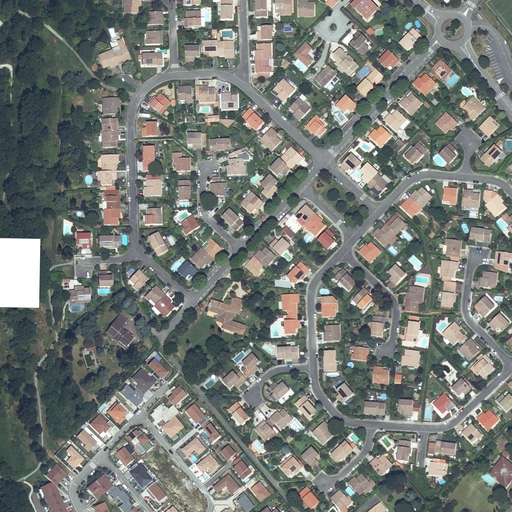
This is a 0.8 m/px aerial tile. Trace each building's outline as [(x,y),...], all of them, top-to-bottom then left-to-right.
[(138,13),(138,7),(137,5),(140,5),(139,0),(126,0),(127,7),(124,7),(124,14),(138,13)] [(232,0),(221,0),(222,20),(232,19),(232,14),(232,6),(233,6),(232,0)] [(266,0),(256,0),(256,3),(256,10),(255,10),(256,17),(267,17),(266,0)] [(292,0),(275,0),(276,12),(292,12),(292,0)] [(371,2),(368,0),(356,0),(351,5),(364,18),(368,13),(371,16),(376,11),(369,4),(371,2)] [(314,3),(308,3),(306,3),(306,1),(298,1),(299,13),(308,13),(308,16),(314,16),(314,3)] [(378,9),(371,2),(369,4),(376,11),(378,9)] [(187,11),(187,19),(189,19),(189,20),(184,20),(185,28),(201,27),(201,11),(200,11),(200,9),(196,9),(196,11),(187,11)] [(149,12),(149,19),(147,19),(147,25),(162,25),(162,16),(160,17),(159,15),(162,15),(162,11),(149,12)] [(261,26),(262,31),(262,33),(257,34),(258,41),(272,40),(272,31),(270,31),(270,26),(261,26)] [(422,37),(414,29),(400,43),(407,51),(411,46),(416,41),(417,42),(422,37)] [(148,31),(148,39),(146,39),(146,44),(162,44),(161,36),(159,36),(159,35),(161,35),(161,31),(148,31)] [(350,45),(360,54),(364,54),(368,51),(368,47),(365,44),(367,42),(366,40),(358,32),(354,36),(356,38),(358,40),(355,43),(354,41),(350,45)] [(209,43),(203,43),(204,52),(209,52),(211,52),(211,56),(218,56),(217,42),(217,41),(209,41),(209,43)] [(234,42),(217,42),(218,56),(225,55),(225,54),(226,54),(227,58),(234,58),(234,42)] [(295,55),(305,64),(307,61),(310,64),(313,60),(306,54),(312,49),(305,43),(295,55)] [(271,44),(257,44),(257,51),(258,52),(255,52),(256,60),(268,60),(268,50),(271,50),(271,44)] [(113,52),(118,64),(122,63),(121,61),(122,60),(123,62),(130,59),(125,45),(119,47),(120,49),(113,52)] [(194,46),(185,46),(186,61),(193,61),(192,57),(195,57),(200,57),(200,48),(195,48),(194,46)] [(355,61),(349,56),(348,56),(343,56),(344,52),(340,48),(338,49),(333,54),(335,56),(333,58),(336,61),(335,62),(340,66),(341,65),(346,71),(345,72),(349,75),(358,66),(354,62),(355,61)] [(399,60),(389,50),(382,57),(384,58),(380,62),(386,68),(390,64),(391,62),(395,65),(399,60)] [(113,52),(105,56),(104,53),(98,56),(103,68),(109,66),(110,65),(111,67),(118,64),(113,52)] [(162,65),(162,54),(142,54),(142,56),(140,56),(140,60),(142,60),(142,65),(148,65),(155,64),(155,65),(162,65)] [(268,60),(256,60),(256,64),(258,64),(258,65),(256,65),(256,73),(258,73),(258,78),(265,77),(265,78),(270,78),(270,73),(271,73),(271,67),(269,67),(269,60),(268,60)] [(436,68),(435,66),(432,69),(433,70),(437,74),(441,78),(446,73),(448,74),(452,70),(441,60),(435,66),(437,67),(436,68)] [(346,71),(341,65),(340,66),(335,62),(334,64),(338,68),(335,70),(341,76),(344,73),(348,77),(349,75),(345,72),(346,71)] [(98,69),(94,64),(90,67),(94,72),(98,69)] [(335,75),(332,71),(333,70),(328,65),(324,70),(325,71),(321,75),(320,74),(314,79),(323,87),(335,75)] [(376,69),(357,89),(364,96),(368,92),(373,86),(374,87),(379,82),(375,78),(380,73),(376,69)] [(437,74),(433,70),(430,73),(438,80),(439,79),(441,77),(437,74)] [(384,77),(380,73),(375,78),(379,82),(384,77)] [(436,83),(426,74),(421,79),(422,80),(421,81),(418,78),(413,84),(425,95),(436,83)] [(279,94),(280,93),(281,94),(278,97),(284,102),(295,90),(283,79),(274,89),(279,94)] [(207,86),(195,87),(196,99),(200,99),(209,99),(209,102),(215,102),(215,88),(209,89),(207,89),(207,86)] [(179,87),(179,100),(186,100),(186,102),(192,102),(192,87),(184,87),(184,89),(182,89),(182,87),(179,87)] [(347,95),(354,101),(356,98),(350,92),(347,95)] [(167,107),(171,102),(161,93),(156,98),(155,100),(154,98),(149,104),(158,112),(164,105),(167,107)] [(237,95),(231,96),(229,96),(229,93),(222,93),(222,106),(231,106),(231,109),(238,109),(237,95)] [(302,94),(299,98),(306,105),(309,103),(305,99),(307,98),(302,94)] [(408,99),(406,100),(405,98),(400,104),(409,113),(415,106),(418,108),(422,103),(412,94),(408,99)] [(357,105),(346,95),(340,102),(338,100),(335,104),(344,113),(348,109),(349,108),(352,110),(357,105)] [(467,103),(464,100),(459,105),(462,109),(464,108),(469,113),(470,111),(471,112),(468,115),(473,120),(485,109),(473,97),(467,103)] [(117,114),(117,107),(115,107),(115,105),(119,105),(119,98),(102,98),(103,115),(117,114)] [(295,113),(296,112),(297,113),(294,116),(300,121),(311,109),(306,105),(299,98),(290,108),(295,113)] [(160,114),(167,107),(164,105),(158,112),(160,114)] [(411,115),(418,108),(415,106),(409,113),(411,115)] [(257,130),(264,123),(260,119),(254,114),(255,113),(250,108),(242,116),(257,130)] [(397,110),(392,116),(393,117),(392,118),(389,115),(384,120),(396,132),(400,127),(403,130),(409,123),(407,120),(397,110)] [(447,112),(440,119),(442,121),(449,114),(447,112)] [(442,121),(440,119),(436,124),(445,133),(450,129),(451,127),(453,129),(458,123),(449,114),(442,121)] [(320,119),(316,115),(306,126),(311,132),(313,130),(314,131),(312,133),(315,135),(318,132),(321,135),(325,130),(322,127),(324,126),(319,121),(320,119)] [(494,121),(490,117),(479,128),(485,133),(487,132),(486,134),(489,137),(497,127),(492,122),(494,121)] [(104,132),(118,131),(117,128),(115,128),(115,127),(117,126),(117,118),(102,119),(102,125),(104,125),(104,132)] [(155,127),(155,122),(147,122),(147,128),(147,130),(143,130),(143,137),(157,136),(157,127),(155,127)] [(377,131),(375,133),(374,131),(369,137),(378,145),(384,139),(387,141),(391,136),(381,127),(377,131)] [(276,136),(275,137),(274,136),(277,133),(271,128),(260,140),(272,151),(281,141),(276,136)] [(118,139),(118,131),(104,132),(105,141),(102,141),(102,148),(116,147),(116,141),(116,139),(118,139)] [(192,136),(187,136),(187,144),(193,144),(195,144),(195,149),(202,148),(202,141),(205,141),(205,134),(201,134),(193,134),(192,136)] [(230,139),(210,140),(210,151),(217,151),(217,150),(225,150),(230,150),(230,139)] [(387,141),(384,139),(378,145),(380,147),(387,141)] [(403,143),(399,139),(396,142),(399,145),(398,147),(401,150),(405,145),(403,143)] [(427,150),(418,142),(413,148),(408,154),(405,157),(412,164),(416,160),(422,154),(422,155),(427,150)] [(454,148),(449,143),(439,154),(445,161),(447,159),(451,163),(456,157),(452,153),(451,151),(454,148)] [(486,155),(485,154),(480,159),(489,167),(502,152),(498,148),(497,147),(495,145),(491,149),(486,155)] [(153,167),(155,167),(154,147),(144,147),(144,152),(144,160),(143,160),(144,167),(148,167),(148,169),(152,169),(152,167),(153,167)] [(303,158),(291,147),(280,159),(290,168),(295,163),(294,162),(295,161),(298,164),(303,158)] [(181,158),(181,153),(173,153),(173,159),(174,159),(174,164),(177,164),(177,172),(190,171),(190,167),(187,167),(187,166),(190,166),(190,158),(181,158)] [(358,160),(351,154),(341,165),(346,169),(349,166),(351,168),(354,171),(360,165),(356,161),(358,160)] [(118,155),(102,155),(102,172),(116,171),(116,164),(114,164),(114,162),(118,162),(118,155)] [(280,159),(280,158),(273,165),(275,166),(271,170),(277,176),(281,172),(282,170),(285,173),(290,168),(280,159)] [(243,166),(243,159),(230,160),(230,166),(230,168),(228,168),(228,175),(241,175),(241,166),(243,166)] [(378,173),(371,167),(370,168),(366,165),(360,171),(364,174),(366,176),(363,179),(368,184),(377,174),(377,173),(378,173)] [(116,178),(116,171),(102,172),(102,181),(104,181),(104,186),(112,186),(112,180),(112,178),(116,178)] [(293,180),(297,176),(291,171),(287,175),(293,180)] [(378,197),(389,185),(388,184),(381,177),(377,174),(368,184),(373,189),(374,188),(375,188),(372,191),(378,197)] [(381,177),(388,184),(391,181),(384,174),(381,177)] [(278,181),(272,176),(268,180),(267,178),(261,185),(271,195),(276,190),(273,187),(274,185),(278,181)] [(147,180),(147,187),(149,187),(149,189),(145,189),(145,196),(161,196),(160,180),(147,180)] [(190,180),(179,181),(180,201),(190,201),(190,195),(190,187),(190,180)] [(224,196),(224,189),(226,189),(226,183),(211,184),(211,197),(224,196)] [(416,193),(415,192),(409,197),(419,206),(425,199),(427,201),(432,197),(422,187),(418,192),(416,193)] [(443,201),(450,201),(450,204),(455,204),(457,189),(449,188),(449,191),(448,191),(448,188),(444,188),(443,201)] [(119,190),(105,190),(105,196),(104,196),(105,202),(107,202),(107,209),(120,209),(120,205),(116,205),(116,204),(120,204),(120,196),(119,196),(119,190)] [(471,195),(471,190),(464,190),(462,206),(478,208),(480,194),(472,193),(472,195),(471,195)] [(497,195),(496,193),(492,192),(484,191),(483,199),(488,203),(494,210),(492,212),(496,217),(506,208),(502,203),(501,202),(502,200),(497,195)] [(251,213),(256,208),(255,207),(256,206),(259,208),(264,203),(252,192),(241,204),(251,213)] [(408,202),(406,201),(401,207),(412,217),(416,213),(414,212),(419,206),(409,197),(407,200),(409,202),(408,202)] [(427,201),(425,199),(419,206),(421,208),(427,201)] [(494,210),(488,203),(486,205),(492,212),(494,210)] [(311,210),(305,205),(295,216),(298,219),(299,220),(301,218),(306,223),(315,214),(312,211),(310,213),(310,212),(311,210)] [(147,215),(147,217),(145,217),(145,225),(158,224),(158,215),(161,215),(161,208),(147,209),(147,215)] [(120,217),(120,209),(107,209),(105,209),(104,209),(104,214),(107,213),(107,218),(104,219),(104,225),(118,225),(118,218),(118,217),(120,217)] [(244,223),(229,209),(222,217),(226,220),(232,226),(231,226),(236,231),(244,223)] [(320,219),(315,214),(306,223),(313,230),(311,232),(316,236),(325,226),(320,222),(319,221),(320,219)] [(185,229),(183,231),(186,235),(199,227),(195,220),(193,221),(192,220),(194,219),(192,216),(181,223),(185,229)] [(393,223),(390,220),(385,225),(395,234),(396,235),(402,228),(401,227),(404,223),(398,218),(395,221),(393,223)] [(448,222),(442,228),(446,231),(451,225),(448,222)] [(306,223),(304,225),(311,232),(313,230),(306,223)] [(395,234),(385,225),(380,231),(381,231),(381,232),(378,229),(372,235),(384,246),(388,242),(394,236),(395,234)] [(295,235),(286,227),(282,230),(291,239),(295,235)] [(491,231),(471,228),(470,238),(475,239),(483,240),(483,241),(489,242),(491,231)] [(201,243),(210,237),(204,229),(195,234),(201,243)] [(332,234),(327,229),(317,240),(324,246),(325,244),(329,248),(335,242),(331,238),(329,237),(332,234)] [(158,256),(168,250),(159,232),(149,237),(152,242),(156,249),(155,250),(158,256)] [(91,234),(82,234),(82,236),(77,236),(77,244),(82,244),(85,244),(85,249),(91,248),(91,234)] [(120,236),(100,237),(100,247),(106,247),(114,247),(114,248),(120,248),(120,236)] [(397,238),(394,236),(388,242),(391,244),(397,238)] [(270,246),(280,256),(287,249),(285,248),(289,244),(283,238),(279,242),(278,244),(275,241),(270,246)] [(213,259),(216,256),(214,254),(215,253),(217,255),(222,249),(211,239),(207,243),(209,244),(204,250),(213,259)] [(460,249),(461,241),(446,239),(445,245),(447,245),(446,256),(452,257),(459,258),(460,250),(457,250),(458,249),(460,249)] [(367,247),(366,248),(364,247),(359,252),(368,261),(374,254),(376,256),(381,252),(371,242),(367,247)] [(260,253),(259,252),(254,257),(263,266),(269,259),(272,261),(276,256),(266,247),(262,252),(260,253)] [(204,250),(202,248),(195,255),(198,257),(204,250)] [(191,259),(201,269),(205,264),(206,263),(208,264),(213,259),(204,250),(198,257),(195,255),(191,259)] [(511,259),(511,254),(496,252),(495,260),(498,260),(498,261),(495,261),(494,268),(507,273),(509,259),(511,259)] [(376,256),(374,254),(368,261),(370,263),(376,256)] [(252,263),(250,261),(245,267),(256,277),(260,273),(258,271),(263,266),(254,257),(251,260),(253,262),(252,263)] [(269,259),(263,266),(265,268),(272,261),(269,259)] [(458,263),(442,260),(440,277),(443,277),(452,278),(454,278),(455,271),(453,271),(453,270),(457,270),(458,263)] [(194,276),(198,271),(188,261),(182,268),(183,269),(179,273),(186,279),(189,275),(190,273),(194,276)] [(309,270),(301,262),(287,277),(292,282),(294,283),(294,284),(299,280),(304,274),(304,275),(309,270)] [(428,265),(418,273),(430,274),(428,265)] [(398,270),(394,266),(388,272),(392,276),(393,277),(390,280),(395,285),(406,275),(399,269),(398,270)] [(347,274),(342,269),(335,277),(349,291),(356,284),(352,280),(347,274)] [(134,285),(133,286),(137,290),(147,279),(141,273),(139,276),(138,275),(141,273),(138,270),(129,280),(134,285)] [(105,272),(98,272),(98,286),(107,286),(107,284),(113,284),(112,276),(107,276),(105,276),(105,272)] [(496,280),(497,273),(484,272),(483,278),(483,280),(480,279),(479,287),(492,288),(493,279),(496,280)] [(453,282),(446,281),(445,286),(444,286),(441,306),(442,306),(450,307),(452,307),(452,302),(453,294),(454,294),(455,288),(453,287),(453,282)] [(155,304),(165,295),(162,292),(160,294),(159,293),(161,291),(155,286),(145,297),(149,301),(150,299),(155,304)] [(424,288),(410,286),(409,293),(409,295),(407,294),(405,307),(417,308),(418,303),(419,303),(420,294),(423,294),(424,288)] [(81,287),(74,287),(74,290),(69,290),(69,296),(69,300),(74,300),(84,300),(84,302),(90,302),(90,289),(83,289),(81,289),(81,287)] [(368,296),(367,297),(366,296),(369,293),(364,288),(352,300),(364,311),(374,301),(368,296)] [(282,295),(283,311),(288,311),(289,315),(297,315),(296,303),(294,303),(294,302),(299,302),(298,294),(282,295)] [(170,300),(165,295),(155,304),(162,311),(160,313),(165,317),(174,307),(170,303),(168,302),(170,300)] [(208,310),(219,314),(225,316),(222,323),(224,324),(223,328),(233,332),(234,330),(243,333),(245,326),(231,322),(234,312),(239,314),(244,301),(233,297),(230,306),(211,300),(208,310)] [(332,297),(321,297),(322,312),(324,312),(324,314),(322,314),(322,317),(335,317),(335,310),(337,309),(337,301),(332,297)] [(487,302),(483,298),(477,304),(481,308),(482,309),(479,312),(484,317),(494,307),(488,301),(487,302)] [(160,313),(162,311),(155,304),(154,306),(160,313)] [(225,316),(219,314),(216,321),(222,323),(225,316)] [(505,320),(499,314),(489,324),(493,329),(496,326),(498,327),(502,331),(508,325),(504,322),(505,320)] [(126,321),(119,315),(106,332),(113,337),(112,338),(117,342),(118,341),(126,347),(133,338),(125,331),(124,333),(120,329),(121,328),(126,321)] [(285,321),(285,330),(287,329),(287,335),(296,334),(295,329),(295,327),(300,327),(299,320),(297,320),(297,315),(289,315),(286,316),(286,320),(285,321)] [(385,317),(373,316),(371,336),(381,337),(382,332),(383,324),(384,324),(385,317)] [(420,323),(409,322),(408,327),(407,335),(406,335),(405,341),(408,342),(415,343),(417,343),(420,323)] [(454,322),(442,333),(454,345),(458,341),(460,339),(462,342),(468,337),(465,334),(463,336),(458,331),(457,332),(456,331),(459,328),(454,322)] [(337,341),(337,332),(339,332),(339,325),(326,326),(326,332),(326,334),(324,334),(324,342),(337,341)] [(479,351),(475,347),(473,346),(475,344),(470,339),(460,348),(467,354),(465,356),(469,361),(479,351)] [(298,353),(297,348),(297,347),(277,348),(278,359),(283,358),(291,358),(291,359),(298,358),(298,353)] [(368,352),(368,348),(355,347),(354,354),(352,354),(351,359),(366,361),(368,353),(365,353),(365,352),(368,352)] [(467,354),(460,348),(458,350),(465,356),(467,354)] [(418,358),(419,351),(406,350),(405,356),(404,358),(402,358),(401,365),(414,367),(415,357),(418,358)] [(335,351),(324,351),(325,357),(325,365),(324,365),(324,371),(336,371),(335,351)] [(477,358),(479,360),(473,366),(476,369),(484,378),(494,369),(489,363),(488,364),(487,363),(490,360),(485,355),(483,356),(481,354),(477,358)] [(259,361),(254,355),(250,359),(249,357),(242,363),(252,374),(257,370),(254,366),(256,365),(259,361)] [(157,379),(157,380),(160,377),(161,378),(167,372),(153,359),(147,365),(154,371),(151,374),(153,376),(157,379)] [(389,371),(383,370),(381,370),(381,368),(374,367),(372,380),(382,381),(381,384),(388,384),(389,371)] [(136,388),(142,394),(148,389),(147,388),(149,386),(150,387),(154,382),(150,378),(141,369),(132,379),(138,385),(135,388),(136,388)] [(226,378),(228,379),(224,382),(230,389),(233,385),(235,384),(238,387),(243,382),(240,379),(233,371),(226,378)] [(472,389),(462,379),(455,385),(456,386),(453,390),(459,396),(462,392),(464,391),(467,394),(472,389)] [(277,387),(275,384),(269,388),(279,400),(286,394),(284,392),(288,389),(283,382),(279,386),(277,387)] [(141,398),(143,395),(142,394),(136,388),(133,391),(126,384),(119,392),(127,400),(128,399),(136,407),(140,403),(139,402),(140,401),(141,401),(142,400),(141,398)] [(336,390),(340,394),(341,396),(338,399),(342,404),(353,395),(347,388),(346,389),(343,385),(336,390)] [(174,406),(187,395),(180,386),(173,392),(174,394),(168,399),(174,406)] [(447,410),(448,409),(450,410),(455,405),(444,394),(441,397),(443,399),(439,402),(437,400),(433,404),(442,414),(447,410)] [(501,396),(496,401),(506,412),(511,405),(511,404),(511,403),(511,396),(509,394),(506,398),(504,399),(501,396)] [(308,401),(304,396),(295,403),(309,418),(316,412),(313,407),(307,402),(308,401)] [(413,401),(404,400),(404,402),(399,402),(398,410),(403,411),(405,411),(405,415),(412,415),(412,411),(420,412),(421,405),(413,405),(413,401)] [(123,417),(129,410),(120,402),(117,405),(116,403),(107,412),(119,424),(125,418),(124,417),(123,417)] [(241,408),(237,403),(228,410),(241,425),(249,418),(245,414),(240,408),(241,408)] [(385,404),(365,403),(364,413),(370,413),(377,414),(377,415),(384,415),(385,404)] [(165,414),(170,420),(174,416),(176,415),(170,408),(169,409),(167,407),(165,409),(161,404),(154,411),(155,412),(151,415),(156,421),(159,417),(160,418),(165,414)] [(198,422),(201,425),(207,420),(208,420),(195,404),(186,411),(197,424),(198,422)] [(279,414),(278,415),(276,413),(270,418),(276,424),(279,428),(286,421),(288,423),(293,419),(284,409),(279,414)] [(485,415),(484,416),(482,414),(477,419),(485,429),(492,422),(494,424),(499,420),(490,410),(485,415)] [(115,426),(109,420),(107,423),(98,415),(90,425),(95,430),(99,434),(103,431),(104,429),(106,431),(110,427),(112,429),(115,426)] [(183,427),(174,416),(170,420),(162,427),(165,430),(171,437),(183,427)] [(269,437),(268,435),(273,431),(269,426),(271,424),(268,420),(268,419),(265,422),(264,421),(262,423),(263,425),(262,426),(261,424),(255,429),(265,441),(269,437)] [(207,420),(201,425),(204,428),(202,430),(205,432),(206,431),(211,438),(210,439),(213,442),(221,436),(207,420)] [(288,423),(286,421),(279,428),(281,430),(288,423)] [(328,430),(327,431),(326,430),(329,427),(324,422),(312,433),(323,445),(333,435),(328,430)] [(494,424),(492,422),(485,429),(487,431),(494,424)] [(482,435),(472,424),(466,430),(467,431),(466,432),(465,431),(462,433),(471,443),(471,442),(476,438),(478,439),(482,435)] [(85,445),(90,449),(96,443),(83,430),(77,437),(85,445)] [(147,452),(153,447),(148,442),(149,441),(144,436),(146,435),(144,434),(144,435),(140,430),(138,432),(136,430),(128,437),(132,442),(137,437),(141,442),(147,449),(145,450),(147,452)] [(276,434),(273,431),(268,435),(269,437),(271,439),(276,434)] [(196,457),(205,449),(196,438),(182,450),(190,459),(194,455),(196,457)] [(411,442),(399,440),(397,460),(407,462),(408,456),(409,448),(410,448),(411,442)] [(346,441),(331,455),(338,463),(342,459),(348,454),(356,447),(353,443),(352,444),(349,446),(346,441)] [(443,442),(436,441),(436,444),(429,443),(428,454),(434,455),(435,452),(455,455),(456,445),(450,444),(442,443),(443,442)] [(228,459),(235,453),(229,446),(222,452),(228,459)] [(83,459),(71,447),(67,452),(72,457),(67,462),(69,464),(66,467),(71,471),(83,459)] [(116,455),(126,466),(134,460),(124,448),(116,455)] [(319,455),(313,449),(309,452),(308,451),(301,457),(311,468),(316,463),(313,460),(315,458),(319,455)] [(506,458),(509,454),(504,450),(501,454),(506,458)] [(208,475),(219,465),(211,455),(209,457),(208,456),(197,466),(203,474),(206,472),(208,475)] [(383,455),(378,460),(379,461),(378,462),(375,459),(369,464),(380,476),(385,472),(388,469),(392,465),(383,455)] [(293,458),(291,456),(284,462),(286,464),(293,458)] [(239,457),(233,462),(236,465),(242,460),(239,457)] [(293,472),(295,471),(296,473),(302,467),(293,458),(286,464),(284,462),(280,466),(289,476),(293,472)] [(507,461),(502,458),(496,466),(496,470),(492,471),(490,474),(493,477),(497,477),(497,480),(506,487),(511,481),(510,478),(510,477),(511,478),(511,470),(507,471),(507,475),(502,476),(501,470),(506,470),(505,465),(507,465),(507,461)] [(242,460),(236,465),(233,468),(236,471),(239,470),(242,474),(240,475),(243,479),(252,472),(242,460)] [(445,471),(443,471),(444,464),(431,462),(430,466),(433,466),(433,467),(430,467),(429,475),(444,477),(445,471)] [(137,463),(128,470),(136,479),(138,478),(140,481),(139,482),(143,487),(151,480),(145,472),(147,471),(141,464),(139,466),(137,463)] [(67,474),(56,464),(45,476),(52,482),(42,487),(43,490),(41,491),(45,500),(47,499),(49,502),(47,503),(48,507),(51,506),(52,509),(50,510),(50,511),(66,511),(55,486),(67,474)] [(304,468),(301,471),(306,477),(310,474),(304,468)] [(96,499),(113,485),(112,484),(104,474),(90,485),(92,488),(89,491),(96,499)] [(233,494),(240,488),(228,474),(213,487),(218,492),(226,485),(233,494)] [(357,481),(354,478),(348,483),(359,495),(363,491),(371,484),(369,482),(362,474),(356,479),(357,480),(357,481)] [(371,480),(369,482),(371,484),(363,491),(365,493),(375,485),(371,480)] [(155,482),(145,490),(154,501),(156,499),(159,502),(163,499),(160,496),(164,493),(155,482)] [(261,500),(269,493),(259,482),(252,488),(252,490),(261,500)] [(129,511),(134,508),(132,505),(133,503),(118,486),(117,487),(114,485),(106,492),(108,494),(108,495),(112,500),(117,497),(123,503),(118,507),(122,511),(129,511)] [(41,491),(43,490),(42,487),(40,488),(40,489),(38,490),(41,497),(42,496),(49,511),(50,511),(50,510),(52,509),(51,506),(48,507),(47,503),(49,502),(47,499),(45,500),(41,491)] [(311,492),(307,487),(298,494),(312,510),(319,503),(316,499),(310,493),(311,492)] [(347,498),(340,490),(337,493),(339,495),(338,495),(336,494),(330,499),(341,510),(345,506),(343,505),(349,500),(347,498)] [(247,511),(254,506),(245,495),(240,499),(237,501),(245,511),(247,511)] [(349,496),(347,498),(349,500),(343,505),(345,506),(346,507),(353,501),(349,496)] [(94,507),(95,511),(108,511),(104,502),(94,507)] [(382,511),(386,509),(380,503),(369,511),(382,511)]
